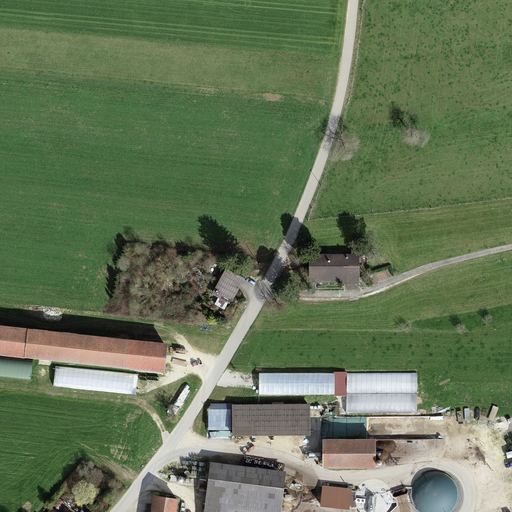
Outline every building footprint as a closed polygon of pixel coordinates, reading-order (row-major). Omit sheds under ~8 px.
[(356,258),(309,259),(309,283),(357,282),(356,258)] [(223,273),(212,294),(228,302),(239,280),(223,273)] [(162,341),(0,323),(0,350),(159,368),(162,341)] [(232,438),(310,437),(310,404),(232,405),(232,438)] [(322,440),(322,470),(375,469),(375,440),(322,440)] [(280,511),(285,472),(210,463),(204,511),(280,511)] [(352,489),(322,486),(319,506),(350,510),(352,489)] [(153,497),(151,511),(175,511),(177,500),(153,497)]
